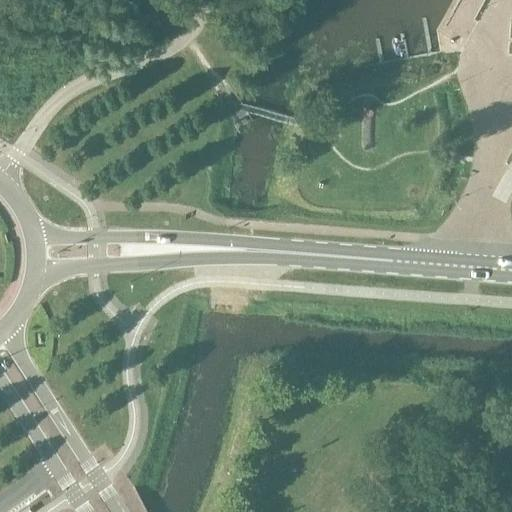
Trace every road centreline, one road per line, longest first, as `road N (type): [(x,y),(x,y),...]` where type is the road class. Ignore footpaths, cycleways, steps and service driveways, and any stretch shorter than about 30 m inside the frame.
road 1 (unclassified): [(0,177),(64,94),(177,43),(204,0)]
road 2 (secondary): [(255,252),(242,242),(31,231)]
road 3 (secondary): [(33,279),(62,269),(255,252)]
road 4 (unclassified): [(119,511),(22,361),(8,324)]
road 5 (secondary): [(471,267),(255,252)]
road 6 (unclassified): [(471,267),(506,95)]
road 7 (unclassified): [(0,382),(85,511)]
